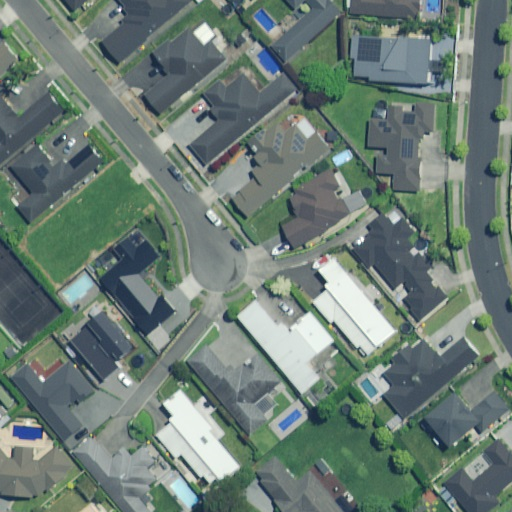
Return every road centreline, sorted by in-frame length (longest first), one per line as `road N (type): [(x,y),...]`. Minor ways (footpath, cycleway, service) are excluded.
road 1 (residential): [(16,0),(225,270)]
road 2 (tertiary): [(511,324),(484,246),(480,202),(492,0)]
road 3 (unknown): [(221,263),(216,290),(196,319),(120,409)]
